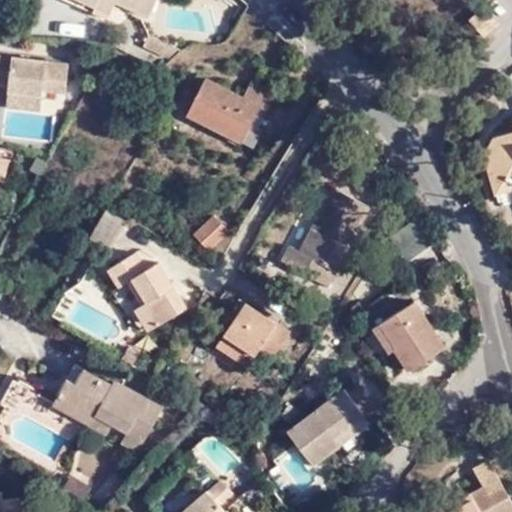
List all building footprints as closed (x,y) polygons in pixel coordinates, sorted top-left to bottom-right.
[(95,0),(121,0),(150,12),(155,0),(90,0),(94,2),(95,0)] [(108,8),(111,0),(95,0),(94,2),(108,8)] [(473,19),(489,38),(502,26),(499,21),(488,8),(473,19)] [(0,80),(8,81),(9,90),(47,93),(47,87),(66,88),(69,63),(0,54),(0,80)] [(262,129),(257,127),(251,124),(258,108),(265,111),(274,91),(250,80),(241,98),(204,81),(188,116),(253,146),(262,129)] [(47,93),(9,90),(7,102),(43,107),(47,93)] [(251,124),(257,127),(265,111),(258,108),(251,124)] [(0,132),(12,135),(16,118),(0,114),(0,132)] [(491,159),(496,176),(511,176),(511,126),(500,130),(493,142),(496,151),(491,159)] [(511,176),(496,176),(501,191),(511,188),(511,176)] [(351,236),(368,205),(333,187),(300,247),(291,243),(282,260),(325,283),(346,246),(340,243),(344,234),(351,236)] [(105,209),(89,237),(111,250),(127,222),(105,209)] [(204,250),(224,231),(210,216),(190,235),(204,250)] [(129,279),(143,303),(155,323),(185,304),(170,282),(164,285),(159,278),(166,274),(157,260),(144,266),(134,249),(109,265),(119,284),(129,279)] [(170,282),(166,274),(159,278),(164,285),(170,282)] [(246,299),(227,331),(258,350),(262,344),(274,352),(290,329),(246,299)] [(155,323),(143,303),(135,307),(146,327),(155,323)] [(415,303),(380,326),(395,350),(409,371),(444,350),(415,303)] [(395,350),(380,326),(373,331),(388,354),(395,350)] [(258,350),(227,331),(219,343),(251,362),(258,350)] [(49,402),(89,423),(96,414),(111,423),(126,431),(142,439),(160,407),(111,379),(107,383),(71,363),(49,402)] [(330,433),(358,414),(339,387),(282,427),(307,461),(335,440),(330,433)] [(205,403),(231,417),(242,402),(233,396),(230,400),(222,394),(220,395),(212,391),(205,403)] [(96,414),(89,423),(105,431),(111,423),(96,414)] [(362,420),(358,414),(330,433),(335,440),(362,420)] [(136,449),(142,439),(126,431),(120,440),(136,449)] [(273,462),(258,473),(263,480),(268,487),(283,477),(273,462)] [(437,511),(511,511),(511,506),(485,463),(471,471),(480,486),(437,511)] [(0,511),(32,511),(28,511),(25,486),(6,487),(6,480),(0,481),(0,511)] [(222,511),(224,511),(205,491),(181,511),(222,511)]
